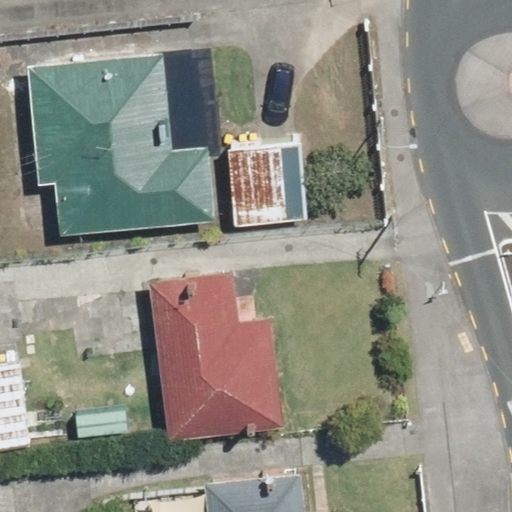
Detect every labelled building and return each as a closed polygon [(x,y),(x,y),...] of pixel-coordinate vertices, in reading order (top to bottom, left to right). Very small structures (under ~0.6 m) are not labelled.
[(154,46),(17,59),(29,178),(46,176),(51,229),(206,215),(199,141),(163,144),(154,46)] [(227,146),(230,223),(307,220),(304,142),(227,146)] [(141,274),(160,436),(278,423),(265,311),(231,315),(225,264),(141,274)] [(20,380),(18,360),(0,361),(0,449),(69,441),(60,375),(20,380)] [(200,511),(297,511),(293,467),(197,476),(200,511)]
